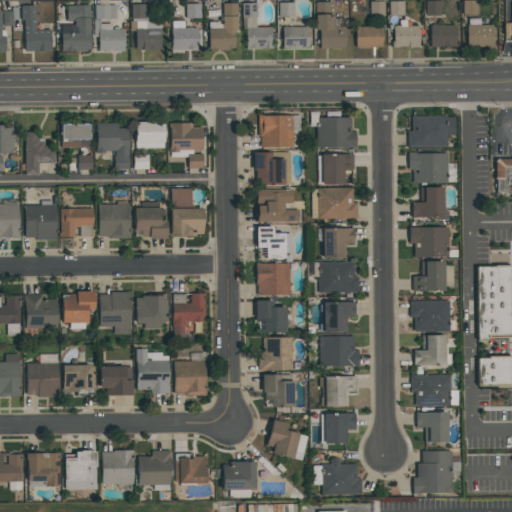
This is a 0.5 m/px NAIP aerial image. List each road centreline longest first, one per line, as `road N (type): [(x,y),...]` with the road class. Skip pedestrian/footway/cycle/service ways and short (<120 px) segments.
road 1 (secondary): [(0,88),(511,81)]
road 2 (residential): [(382,84),(384,454)]
road 3 (residential): [(226,86),(232,425)]
road 4 (residential): [(0,428),(232,425)]
road 5 (residential): [(0,270),(227,269)]
